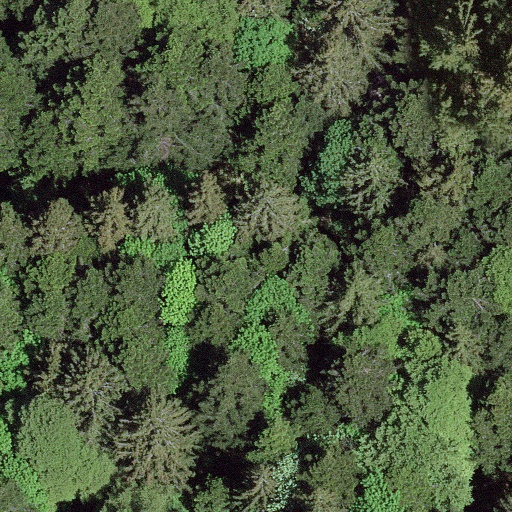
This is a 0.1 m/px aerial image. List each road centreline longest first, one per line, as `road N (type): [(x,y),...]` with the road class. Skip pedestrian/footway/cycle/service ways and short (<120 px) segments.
road 1 (unclassified): [(418,0),(312,202),(54,242),(0,236)]
road 2 (track): [(312,202),(511,104)]
